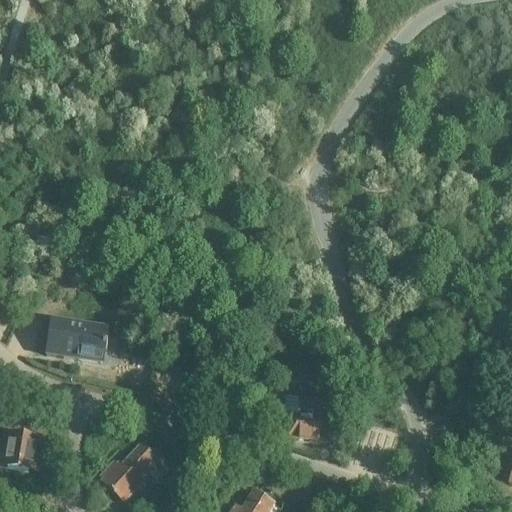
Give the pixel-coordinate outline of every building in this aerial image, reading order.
[(106,331),(52,323),(49,340),(48,340),(45,358),(62,361),(62,360),(101,366),(103,350),(105,351),(106,347),(103,347),(106,331)] [(284,441),(285,441),(319,443),(320,423),(325,423),(325,404),(297,403),(296,421),(285,420),(284,441)] [(0,470),(38,477),(44,441),(2,434),(0,448),(0,470)] [(101,480),(107,485),(105,488),(110,493),(109,494),(113,498),(114,497),(123,505),(137,490),(133,486),(140,479),(144,482),(159,466),(141,449),(120,471),(114,466),(101,480)] [(270,511),(274,507),(253,494),(241,511),(240,511),(234,508),(232,511),(270,511)]
